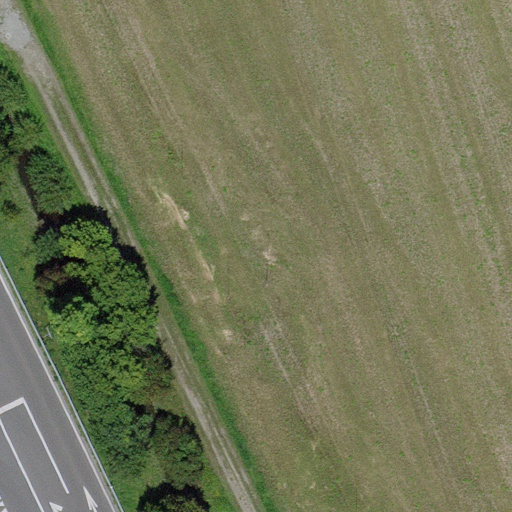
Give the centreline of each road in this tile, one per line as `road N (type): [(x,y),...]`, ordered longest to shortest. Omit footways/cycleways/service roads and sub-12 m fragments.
road 1 (track): [(10,0),(143,312),(240,511)]
road 2 (primary): [(61,511),(0,385)]
